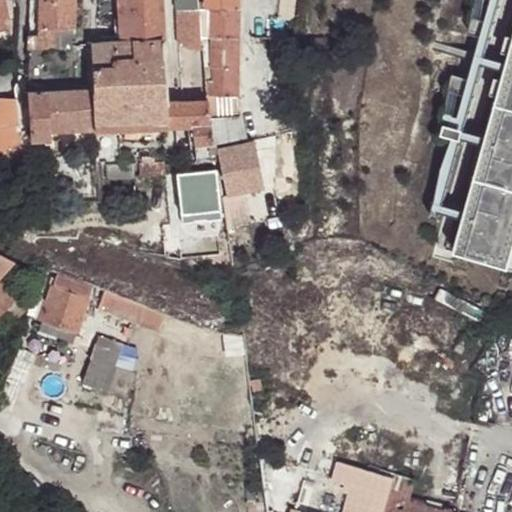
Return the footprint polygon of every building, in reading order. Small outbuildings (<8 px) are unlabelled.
[(12,0),(0,0),(0,31),(14,29),(15,12),(10,12),(5,13),(3,1),(9,1),(12,0)] [(40,0),(40,29),(73,28),(74,0),(40,0)] [(122,0),(124,41),(164,40),(160,0),(122,0)] [(175,0),(176,8),(177,9),(198,7),(198,3),(197,0),(175,0)] [(209,8),(238,8),(237,0),(204,0),(205,3),(205,8),(209,8)] [(198,8),(198,7),(177,9),(178,44),(190,50),(192,74),(206,73),(202,36),(199,13),(198,8)] [(208,100),(209,117),(238,116),(238,8),(209,8),(209,13),(208,37),(202,36),(206,73),(208,100)] [(199,13),(202,36),(208,37),(209,13),(199,13)] [(73,45),(73,28),(40,29),(38,37),(38,48),(73,46),(73,45)] [(38,37),(27,37),(27,49),(38,48),(38,37)] [(511,37),(505,64),(505,65),(484,139),(464,213),(454,248),(511,263),(511,37)] [(164,40),(124,41),(89,43),(92,89),(94,129),(168,126),(166,102),(164,40)] [(0,54),(0,64),(8,64),(12,61),(13,56),(7,58),(7,55),(0,54)] [(208,100),(206,73),(192,74),(191,74),(193,88),(184,88),(186,101),(208,100)] [(193,88),(191,74),(184,75),(184,88),(193,88)] [(94,129),(92,89),(48,91),(51,131),(94,129)] [(51,139),(51,131),(48,91),(45,91),(28,92),(28,105),(30,140),(51,139)] [(0,167),(21,158),(19,141),(15,100),(0,98),(0,167)] [(209,117),(208,100),(186,101),(173,102),(174,125),(192,125),(210,124),(209,117)] [(265,137),(294,131),(290,114),(262,118),(265,137)] [(462,126),(443,122),(440,132),(459,137),(462,126)] [(212,124),(210,124),(192,125),(194,143),(214,141),(212,124)] [(254,140),(218,148),(228,195),(264,187),(254,140)] [(27,173),(33,172),(35,172),(34,151),(30,150),(28,150),(23,147),(21,141),(19,141),(21,158),(22,167),(26,167),(27,173)] [(215,149),(214,141),(194,143),(195,160),(200,159),(216,158),(215,149)] [(168,174),(166,158),(140,159),(141,175),(168,174)] [(217,165),(216,158),(200,159),(201,168),(217,165)] [(106,178),(133,177),(132,164),(105,165),(106,178)] [(223,198),(217,165),(201,168),(206,201),(223,198)] [(170,183),(173,190),(185,185),(181,179),(170,183)] [(226,218),(223,198),(206,201),(208,220),(226,218)] [(232,263),(228,239),(211,241),(216,268),(232,263)] [(0,277),(16,264),(0,256),(0,277)] [(86,300),(89,290),(54,277),(46,298),(38,320),(75,332),(86,300)] [(0,309),(13,298),(0,281),(0,309)] [(33,318),(40,296),(38,295),(40,288),(34,287),(25,315),(33,318)] [(159,331),(165,314),(106,291),(99,308),(159,331)] [(38,320),(46,298),(40,296),(33,318),(34,318),(38,320)] [(24,310),(13,298),(0,309),(0,311),(10,323),(24,310)] [(70,345),(75,332),(38,320),(34,318),(30,330),(70,345)] [(83,384),(108,392),(109,387),(127,392),(141,349),(100,335),(83,384)] [(239,337),(223,337),(223,355),(239,355),(239,337)] [(261,458),(267,511),(306,511),(317,474),(261,458)] [(306,511),(449,511),(408,501),(413,486),(393,480),(393,479),(344,464),(340,475),(355,478),(353,485),(317,474),(306,511)]
